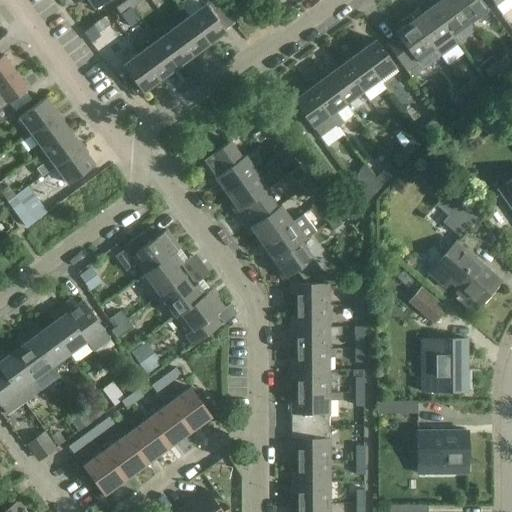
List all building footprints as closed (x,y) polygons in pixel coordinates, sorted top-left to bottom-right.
[(74,0),(76,3),(80,0),(87,0),(94,9),(98,6),(106,0),(74,0)] [(127,0),(126,1),(132,9),(139,4),(142,1),(140,0),(127,0)] [(224,30),(235,23),(215,0),(202,0),(197,5),(200,9),(189,17),(209,44),(225,31),(224,30)] [(457,44),(475,32),(451,0),(438,0),(439,1),(430,7),(457,44)] [(469,23),(486,10),(479,0),(451,0),(475,32),(475,31),(469,23)] [(503,15),(511,8),(511,0),(492,0),(503,15)] [(122,16),(132,9),(126,1),(116,9),(122,16)] [(142,5),(140,6),(139,4),(132,9),(142,23),(151,17),(142,5)] [(440,57),(457,44),(430,7),(422,14),(418,9),(410,15),(440,57)] [(142,23),(132,9),(122,16),(132,30),(142,23)] [(411,78),(440,57),(410,15),(401,22),(404,27),(395,33),(398,36),(386,45),(411,78)] [(192,56),(209,44),(189,17),(172,29),(192,56)] [(108,25),(103,18),(93,25),(98,32),(108,25)] [(175,68),(192,56),(172,29),(156,41),(175,68)] [(359,52),(379,79),(395,67),(376,40),(359,52)] [(159,80),(175,68),(156,41),(139,53),(159,80)] [(362,91),(379,79),(359,52),(342,64),(362,91)] [(142,93),(159,80),(139,53),(122,66),(142,93)] [(0,82),(15,72),(3,55),(0,56),(0,82)] [(511,71),(511,63),(506,55),(497,61),(507,75),(511,71)] [(495,84),(507,75),(497,61),(485,70),(495,84)] [(342,64),(326,77),(345,104),(362,91),(342,64)] [(8,103),(28,89),(15,72),(0,82),(0,122),(15,112),(14,110),(14,111),(8,103)] [(326,77),(309,89),(336,125),(338,128),(344,123),(335,111),(345,104),(326,77)] [(471,101),(480,94),(470,80),(462,87),(471,101)] [(453,94),(463,107),(471,101),(462,87),(453,94)] [(309,89),(292,101),(312,128),(313,127),(320,137),(336,125),(309,89)] [(31,134),(57,114),(45,97),(18,117),(31,134)] [(43,151),(70,131),(57,114),(31,134),(43,151)] [(434,119),(423,127),(429,135),(440,127),(434,119)] [(267,140),(276,133),(269,124),(260,131),(267,140)] [(55,167),(82,148),(70,131),(43,151),(49,159),(36,169),(42,177),(55,167)] [(400,133),(395,137),(408,155),(418,143),(412,138),(409,142),(400,133)] [(211,180),(245,156),(245,155),(241,158),(229,141),(199,162),(211,180)] [(279,156),(288,150),(281,141),(272,148),(279,156)] [(55,167),(67,184),(94,164),(82,148),(55,167)] [(408,155),(403,148),(392,161),(398,166),(408,155)] [(285,165),(294,158),(288,150),(279,156),(285,165)] [(226,194),(256,172),(245,156),(211,180),(212,180),(215,178),(226,194)] [(360,195),(375,179),(363,163),(363,164),(362,164),(361,165),(361,166),(360,166),(360,167),(359,168),(359,169),(358,170),(358,171),(357,172),(357,173),(357,174),(357,175),(357,176),(357,177),(356,178),(356,179),(356,180),(356,181),(356,182),(356,183),(356,184),(356,185),(357,186),(357,187),(357,188),(357,189),(358,190),(358,191),(359,192),(359,193),(360,194),(360,195)] [(380,187),(391,175),(384,169),(375,179),(380,187)] [(235,213),(268,189),(256,172),(226,194),(238,210),(234,212),(235,213)] [(303,189),(312,183),(305,174),(296,181),(303,189)] [(7,177),(0,181),(0,190),(11,182),(7,177)] [(366,202),(380,187),(375,179),(360,195),(366,202)] [(511,180),(498,190),(511,208),(511,180)] [(309,198),(318,192),(312,183),(303,189),(309,198)] [(7,200),(14,195),(8,186),(0,191),(7,200)] [(442,222),(460,238),(479,217),(463,199),(450,188),(435,204),(448,215),(442,222)] [(247,230),(280,206),(280,205),(276,207),(266,192),(269,189),(268,189),(235,213),(247,230)] [(35,195),(14,210),(15,212),(26,227),(47,211),(35,195)] [(262,244),(292,222),(280,206),(247,230),(250,228),(262,244)] [(327,222),(336,215),(329,206),(321,213),(327,222)] [(301,242),(315,231),(303,215),(292,222),(262,244),(273,260),(270,262),(270,263),(301,241),(301,242)] [(342,224),(340,222),(336,215),(327,222),(333,230),(342,224)] [(143,273),(180,248),(167,230),(158,236),(151,226),(123,246),(131,257),(136,254),(141,260),(136,264),(143,273)] [(301,242),(301,241),(270,263),(282,280),(296,270),(301,278),(306,278),(320,268),(301,242)] [(456,243),(428,274),(445,290),(451,284),(458,290),(455,293),(475,310),(500,281),(456,243)] [(159,295),(184,277),(177,267),(182,263),(174,253),(180,248),(143,273),(159,295)] [(90,267),(79,276),(89,290),(101,282),(90,267)] [(175,316),(211,290),(210,290),(204,294),(197,284),(192,287),(184,277),(159,295),(175,316)] [(296,306),(329,306),(328,284),(290,284),(290,295),(296,295),(296,306)] [(422,287),(409,303),(434,324),(447,308),(422,287)] [(192,346),(221,325),(214,315),(224,308),(211,290),(175,316),(182,327),(187,323),(192,330),(184,336),(192,346)] [(354,306),(363,305),(363,292),(354,292),(354,297),(354,305),(354,306)] [(103,329),(83,300),(76,305),(72,299),(61,307),(93,352),(110,339),(103,329)] [(354,320),(362,319),(363,319),(363,305),(354,306),(354,320)] [(329,327),(329,308),(329,306),(296,306),(296,317),(290,317),(290,327),(329,327)] [(93,352),(61,307),(49,316),(54,322),(48,326),(69,354),(85,342),(93,352)] [(114,329),(127,319),(120,310),(107,320),(114,328),(114,329)] [(114,328),(110,331),(117,340),(133,328),(127,319),(114,329),(114,328)] [(69,354),(48,326),(42,330),(38,324),(26,333),(51,367),(69,354)] [(329,349),(329,333),(329,327),(290,327),(290,338),(296,338),(296,349),(329,349)] [(51,367),(26,333),(15,341),(19,347),(14,351),(41,389),(58,377),(51,367)] [(354,335),(354,348),(363,348),(363,335),(354,335)] [(420,360),(420,392),(434,391),(468,391),(468,390),(467,390),(467,339),(435,339),(435,360),(420,360)] [(131,353),(146,374),(161,363),(146,342),(131,353)] [(354,363),(363,363),(363,348),(354,348),(354,363)] [(329,370),(329,358),(329,349),(296,349),(297,360),(291,360),(291,371),(329,370)] [(41,389),(14,351),(7,355),(3,350),(0,351),(0,368),(24,402),(41,389)] [(0,405),(7,415),(24,402),(0,368),(0,405)] [(171,383),(178,377),(173,370),(166,375),(171,383)] [(329,392),(329,381),(329,370),(291,371),(291,381),(297,381),(297,393),(329,392)] [(164,388),(171,383),(166,375),(158,381),(164,388)] [(364,378),(354,378),(355,392),(364,392),(364,378)] [(127,380),(121,384),(124,388),(128,393),(134,389),(127,380)] [(156,393),(164,388),(158,381),(151,386),(156,393)] [(124,396),(117,386),(102,397),(110,407),(124,396)] [(167,404),(189,433),(194,429),(190,424),(193,422),(197,427),(211,417),(190,387),(167,404)] [(135,403),(143,397),(138,389),(136,391),(129,396),(135,403)] [(291,403),(291,427),(328,426),(328,414),(329,414),(329,401),(341,401),(341,392),(329,392),(297,393),(297,403),(291,403)] [(355,406),(363,406),(364,406),(364,392),(355,392),(355,406)] [(126,409),(135,403),(129,396),(128,397),(121,402),(126,409)] [(92,422),(105,412),(95,399),(82,408),(92,422)] [(377,414),(417,414),(417,401),(377,401),(377,414)] [(167,404),(147,418),(169,448),(172,445),(168,440),(172,437),(176,442),(189,433),(167,404)] [(79,432),(92,422),(82,408),(69,418),(79,432)] [(104,431),(114,424),(109,417),(99,425),(104,431)] [(155,458),(169,448),(147,418),(126,434),(147,463),(151,461),(147,455),(151,453),(155,458)] [(93,438),(104,431),(99,425),(89,432),(93,438)] [(329,438),(328,432),(328,426),(291,427),(291,450),(297,450),(297,460),(329,460),(329,438)] [(38,461),(56,447),(44,431),(26,445),(38,461)] [(467,474),(467,431),(417,431),(417,464),(442,464),(442,474),(467,474)] [(58,446),(64,441),(57,432),(51,436),(58,446)] [(83,446),(93,438),(89,432),(78,439),(83,446)] [(133,473),(147,463),(126,434),(105,450),(126,479),(130,476),(126,471),(130,468),(133,473)] [(73,453),(83,446),(78,439),(68,447),(73,453)] [(364,446),(363,446),(355,446),(355,460),(364,460),(364,446)] [(112,489),(126,479),(105,450),(82,466),(103,495),(108,492),(105,486),(108,484),(112,489)] [(330,482),(329,460),(297,460),(297,471),(291,471),(291,483),(330,482)] [(364,474),(364,460),(355,460),(355,474),(364,474)] [(297,504),(330,504),(330,482),(291,483),(291,493),(297,493),(297,504)] [(222,511),(207,490),(179,510),(180,511),(222,511)] [(355,504),(364,504),(364,490),(355,490),(355,504)] [(26,511),(18,500),(0,511),(26,511)]
